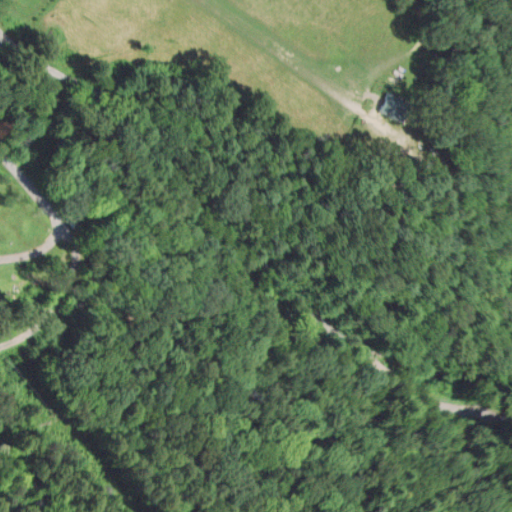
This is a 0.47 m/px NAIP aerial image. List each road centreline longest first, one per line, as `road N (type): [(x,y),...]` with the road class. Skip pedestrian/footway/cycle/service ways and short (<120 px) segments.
road 1 (residential): [(511,385),(318,314),(274,279),(224,188),(171,133),(0,34)]
road 2 (residential): [(0,345),(63,304),(76,250),(74,218),(0,154)]
